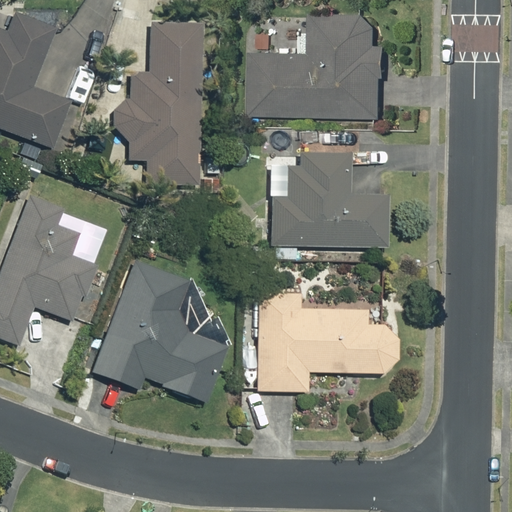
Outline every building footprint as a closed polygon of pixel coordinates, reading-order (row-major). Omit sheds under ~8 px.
[(0,126),(54,147),(72,99),(35,86),(57,27),(16,11),(9,30),(0,26),(0,126)] [(382,43),(382,24),(371,12),(316,11),(315,50),(258,49),(256,112),(387,115),(388,74),(392,74),(392,43),(382,43)] [(148,160),(148,183),(200,184),(203,22),(151,21),(150,70),(132,70),(132,97),(126,97),(115,108),(114,125),(131,142),(130,159),(148,160)] [(351,192),(352,152),(301,150),(301,165),(287,165),(286,196),(273,195),(272,243),(389,246),(390,193),(351,192)] [(208,156),(207,172),(220,172),(220,157),(208,156)] [(15,172),(9,188),(20,192),(26,176),(15,172)] [(204,178),(204,192),(218,193),(218,178),(204,178)] [(58,224),(65,207),(30,194),(0,272),(0,336),(20,344),(35,305),(72,320),(82,295),(85,296),(98,264),(72,254),(80,232),(58,224)] [(255,219),(234,199),(218,215),(239,236),(255,219)] [(139,213),(131,234),(147,240),(155,219),(139,213)] [(275,247),(275,258),(296,258),(296,248),(275,247)] [(163,382),(163,384),(207,401),(229,345),(189,330),(179,309),(190,279),(136,259),(94,371),(140,388),(145,375),(163,382)] [(301,307),(301,292),(260,291),(258,389),(309,391),(309,371),(384,372),(398,358),(399,338),(385,324),(368,324),(368,308),(301,307)] [(258,354),(242,353),(242,369),(257,369),(258,354)]
